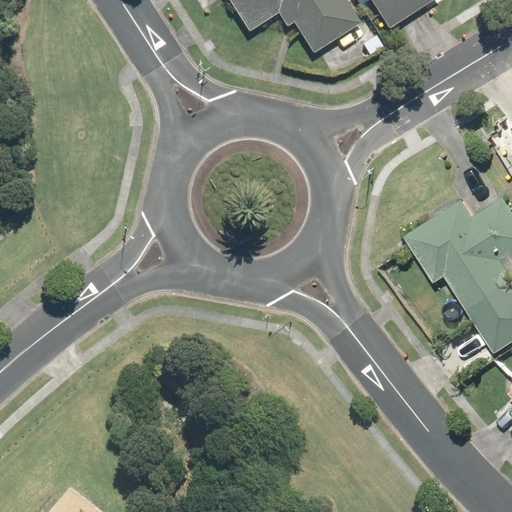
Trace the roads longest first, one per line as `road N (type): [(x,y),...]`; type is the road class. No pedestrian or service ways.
road 1 (residential): [(511,511),(459,465),(294,268)]
road 2 (residential): [(179,243),(0,374)]
road 3 (residential): [(329,157),(386,107),(511,33)]
road 4 (residential): [(118,0),(208,124)]
road 5 (residential): [(208,124),(234,113),(289,118),(329,157)]
road 6 (residential): [(179,243),(170,179),(183,147),(208,124)]
road 7 (residential): [(329,157),(334,219),(319,247),(294,268)]
road 8 (residential): [(294,268),(235,276),(179,243)]
